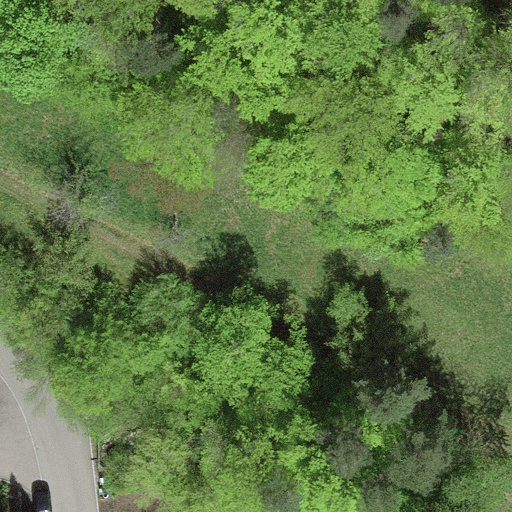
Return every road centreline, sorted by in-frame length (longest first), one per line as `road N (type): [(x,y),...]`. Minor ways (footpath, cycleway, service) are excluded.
road 1 (track): [(511,440),(442,422),(0,168)]
road 2 (residential): [(65,450),(41,390),(0,345)]
